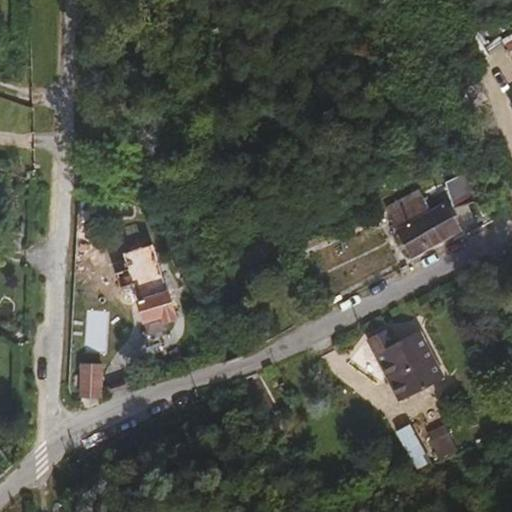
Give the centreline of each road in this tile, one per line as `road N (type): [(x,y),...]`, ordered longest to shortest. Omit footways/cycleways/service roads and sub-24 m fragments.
road 1 (residential): [(48,455),(114,415),(273,349),(511,227)]
road 2 (residential): [(58,101),(48,455)]
